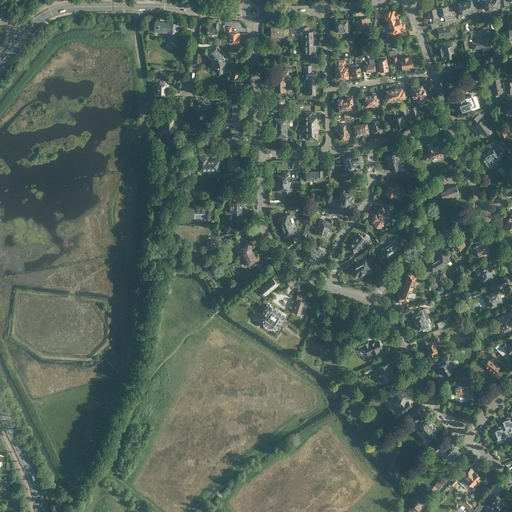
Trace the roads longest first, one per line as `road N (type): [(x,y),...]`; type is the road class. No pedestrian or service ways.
road 1 (residential): [(257,142),(187,144),(198,10)]
road 2 (tertiary): [(17,40),(63,8),(198,10)]
road 3 (secondary): [(468,438),(420,387),(388,320),(371,304)]
road 4 (secondary): [(331,287),(287,264),(268,239),(258,155)]
road 5 (residential): [(331,287),(338,239),(370,185),(372,143)]
road 6 (residential): [(371,304),(394,266),(483,212)]
road 7 (secondary): [(257,142),(254,19)]
